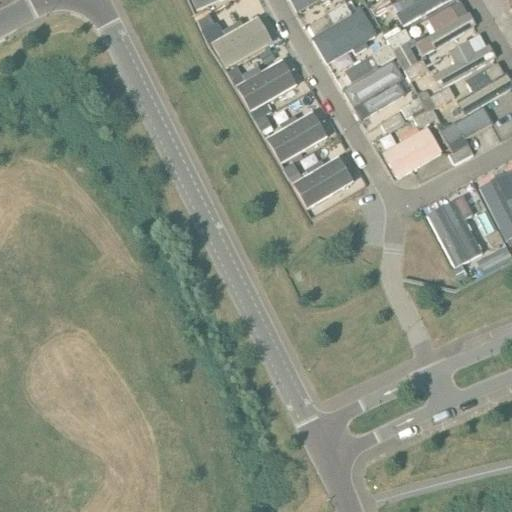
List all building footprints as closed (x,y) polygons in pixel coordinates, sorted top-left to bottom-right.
[(183,0),(191,16),(224,0),(183,0)] [(290,0),(294,7),(301,18),(331,2),(330,0),(290,0)] [(409,22),(450,0),(401,0),(398,2),(409,22)] [(327,18),(334,31),(354,20),(346,7),(327,18)] [(330,74),(386,44),(367,12),(354,20),(334,31),(315,42),(312,44),(330,74)] [(334,31),(327,18),(308,29),(315,42),(334,31)] [(429,56),(473,32),(466,19),(422,44),(429,56)] [(209,20),(198,26),(203,38),(215,30),(209,20)] [(222,74),(270,47),(256,23),(208,51),(222,74)] [(393,55),(407,48),(412,45),(406,33),(387,44),(393,55)] [(437,93),(496,64),(490,51),(474,59),(467,45),(447,55),(454,70),(431,81),(437,93)] [(345,76),(351,88),(396,61),(389,50),(345,76)] [(248,116),(294,87),(280,64),(234,93),(248,116)] [(419,67),(404,75),(411,87),(430,76),(423,64),(419,67)] [(355,113),(403,86),(392,67),(345,94),(355,113)] [(237,72),(227,78),(233,89),(244,82),(237,72)] [(456,107),(463,119),(511,90),(505,78),(456,107)] [(436,113),(455,103),(448,92),(431,102),(436,113)] [(423,107),(420,101),(400,112),(407,124),(412,121),(427,113),(423,107)] [(430,110),(427,113),(412,121),(419,133),(437,122),(430,110)] [(462,139),(464,142),(490,127),(482,113),(440,137),(447,149),(462,139)] [(281,166),(325,140),(311,116),(262,145),(276,169),(281,166)] [(380,128),(386,138),(405,127),(398,116),(380,128)] [(261,137),(272,131),(265,120),(255,127),(261,137)] [(381,159),(397,187),(443,161),(427,132),(381,159)] [(454,169),(473,159),(463,142),(448,150),(452,157),(448,159),(454,169)] [(337,164),(293,194),(306,214),(350,184),(337,164)] [(299,180),(300,179),(294,169),(283,175),(292,190),(301,184),(299,180)] [(508,242),(511,240),(511,175),(483,190),(508,242)] [(453,272),(478,257),(452,206),(426,222),(453,272)] [(486,242),(491,252),(504,246),(498,235),(486,242)]
